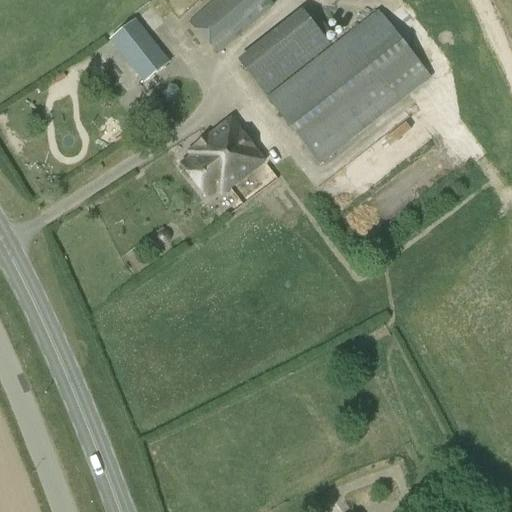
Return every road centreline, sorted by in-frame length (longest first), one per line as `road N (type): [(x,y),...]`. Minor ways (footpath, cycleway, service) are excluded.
road 1 (primary): [(119,511),(79,404),(4,250)]
road 2 (unclassified): [(62,511),(0,355)]
